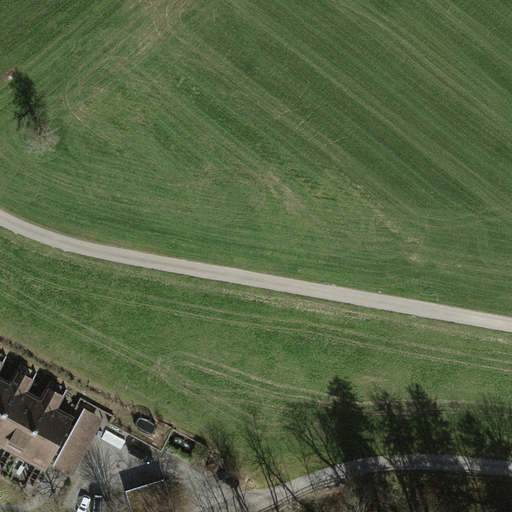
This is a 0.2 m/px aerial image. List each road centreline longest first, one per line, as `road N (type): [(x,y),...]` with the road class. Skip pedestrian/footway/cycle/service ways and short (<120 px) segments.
road 1 (residential): [(0,217),(96,253),(511,325)]
road 2 (residential): [(228,511),(368,466),(451,461),(511,468)]
